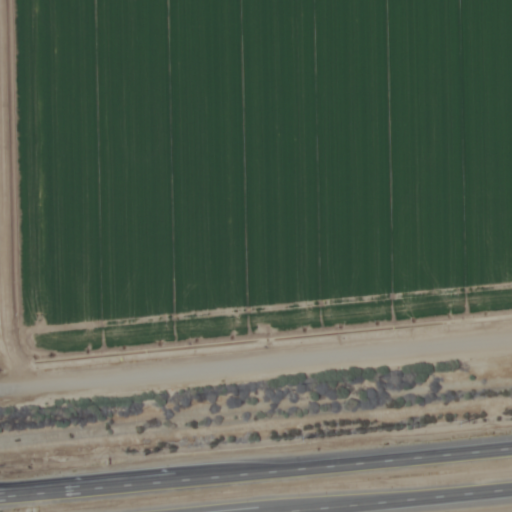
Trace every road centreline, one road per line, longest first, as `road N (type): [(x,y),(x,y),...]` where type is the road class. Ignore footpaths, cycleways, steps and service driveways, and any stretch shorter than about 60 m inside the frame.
road 1 (residential): [(511,340),(0,395)]
road 2 (primary): [(511,443),(0,491)]
road 3 (primary): [(239,511),(511,486)]
